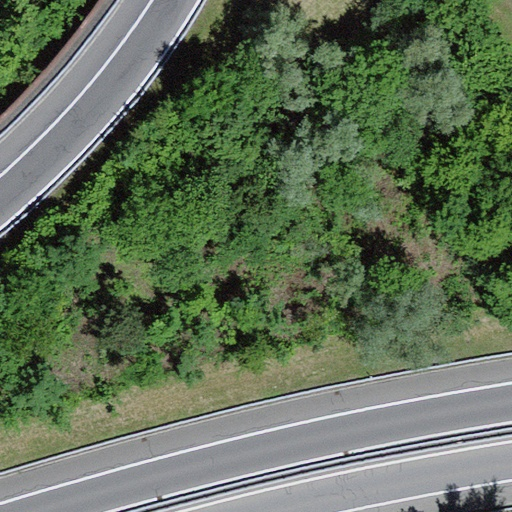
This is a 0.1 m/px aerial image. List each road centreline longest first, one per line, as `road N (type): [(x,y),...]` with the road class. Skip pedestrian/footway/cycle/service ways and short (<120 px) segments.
road 1 (motorway): [(511,410),(202,474),(79,511)]
road 2 (motorway): [(178,0),(124,85),(0,203)]
